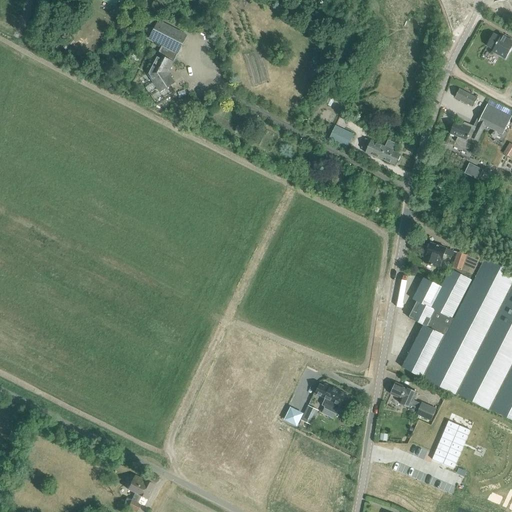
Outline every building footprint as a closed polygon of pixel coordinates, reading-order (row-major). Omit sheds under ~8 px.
[(157,18),(152,15),(147,23),(152,26),(157,18)] [(150,39),(178,53),(187,36),(159,21),(150,39)] [(493,50),(492,52),(505,59),(511,46),(511,41),(501,35),(500,37),(493,34),(486,46),(493,50)] [(148,74),(160,92),(175,83),(169,74),(168,74),(167,71),(169,71),(173,62),(158,54),(148,74)] [(455,98),(473,107),(477,98),(460,89),(455,98)] [(502,135),(511,116),(487,104),(478,123),(479,123),(476,128),(471,125),(470,127),(456,120),(451,133),(459,137),(457,142),(458,143),(459,144),(461,146),(463,147),(465,148),(468,148),(471,149),(475,140),(476,141),(484,126),(502,135)] [(329,140),(347,148),(353,135),(335,127),(329,140)] [(400,156),(400,155),(393,151),(396,144),(388,141),(385,147),(371,141),(365,153),(381,160),(381,159),(395,165),(397,161),(399,160),(400,158),(400,156)] [(446,248),(430,243),(424,262),(440,268),(444,255),(452,257),(454,251),(446,248)] [(487,255),(469,246),(467,255),(462,270),(460,274),(463,276),(473,281),(485,257),(486,257),(487,255)] [(462,270),(467,255),(457,252),(452,267),(462,270)] [(511,270),(486,257),(474,281),(473,281),(471,280),(421,377),(457,396),(458,394),(491,411),(491,410),(511,420),(511,270)] [(402,367),(421,377),(471,280),(463,276),(460,274),(450,269),(441,287),(423,278),(412,300),(417,302),(409,318),(423,325),(402,367)] [(418,409),(416,414),(431,420),(436,409),(421,403),(421,404),(413,400),(417,393),(395,383),(390,394),(401,399),(399,403),(410,408),(411,406),(418,409)] [(324,409),(335,414),(340,406),(346,394),(325,384),(324,386),(320,384),(315,394),(325,399),(322,406),(325,407),(324,409)] [(301,420),(310,425),(317,410),(308,406),(301,420)] [(449,421),(432,460),(454,469),(471,430),(449,421)] [(138,503),(140,497),(147,500),(155,486),(135,476),(127,490),(134,494),(131,500),(126,498),(123,506),(135,511),(137,511),(141,505),(138,503)]
